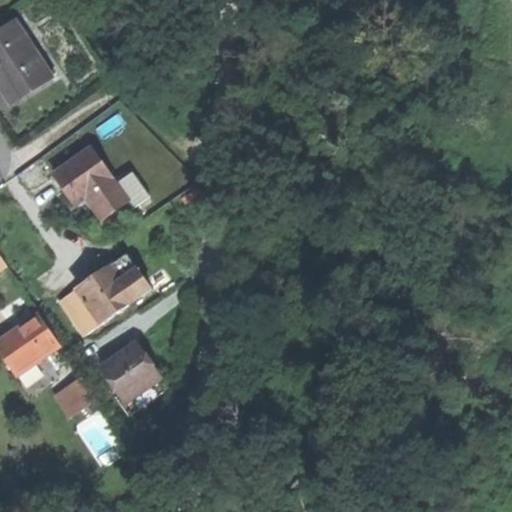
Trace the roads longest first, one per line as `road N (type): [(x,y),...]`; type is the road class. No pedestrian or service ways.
road 1 (track): [(209,171),(198,456),(187,511)]
road 2 (track): [(232,0),(209,171)]
